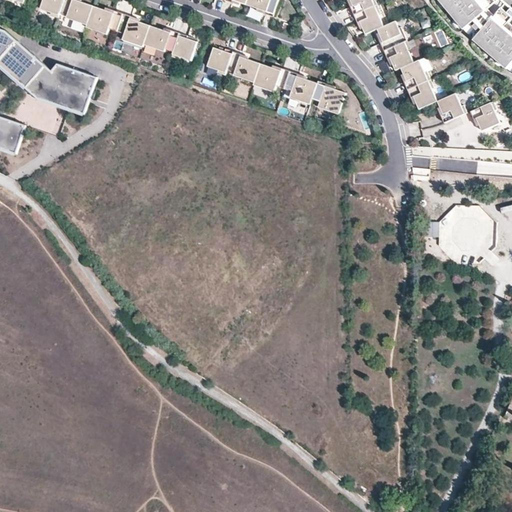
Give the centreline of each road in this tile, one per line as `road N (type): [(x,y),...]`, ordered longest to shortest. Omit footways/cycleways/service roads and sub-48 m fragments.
road 1 (residential): [(168,0),(310,49),(338,42)]
road 2 (residential): [(338,42),(376,90),(393,134),(394,172),(409,183)]
